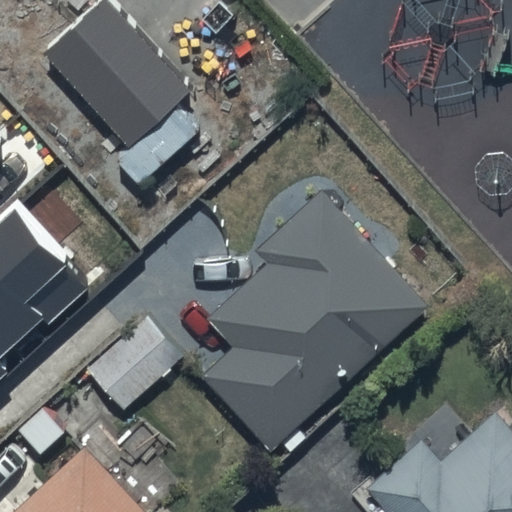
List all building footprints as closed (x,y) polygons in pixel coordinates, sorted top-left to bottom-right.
[(6,106),(0,112),(0,159),(34,197),(64,170),(6,106)] [(233,348),(201,377),(271,451),(425,304),(319,193),(256,254),(267,265),(208,322),(233,348)] [(11,253),(0,263),(0,375),(67,316),(11,253)] [(187,353),(148,312),(88,369),(126,410),(187,353)] [(439,462),(420,440),(366,486),(387,511),(511,511),(511,429),(497,412),(439,462)] [(142,511),(86,448),(13,511),(142,511)]
